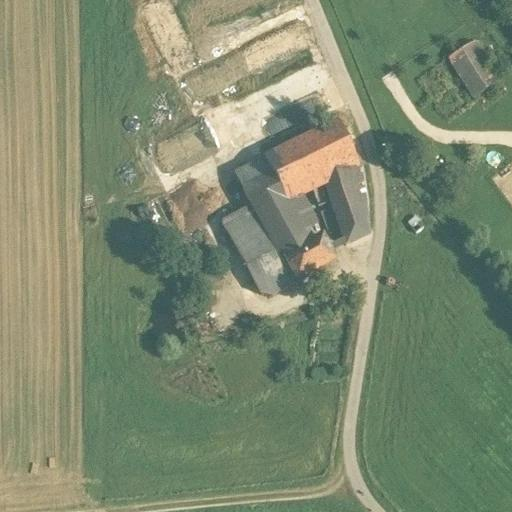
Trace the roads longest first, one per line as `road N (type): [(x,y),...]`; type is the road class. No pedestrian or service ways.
road 1 (track): [(315,0),(376,172),(380,255),(346,457),(347,481),(373,511)]
road 2 (track): [(89,511),(316,491),(347,481)]
